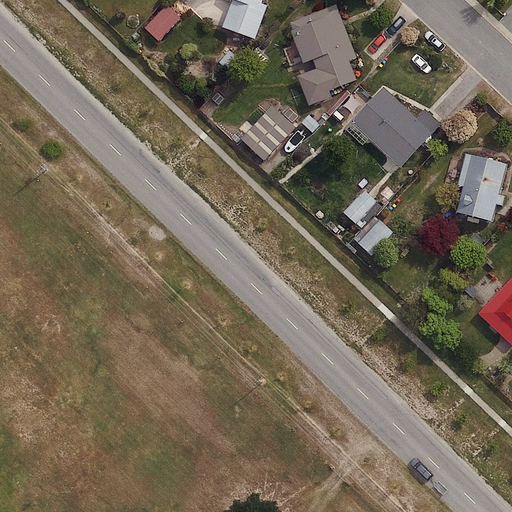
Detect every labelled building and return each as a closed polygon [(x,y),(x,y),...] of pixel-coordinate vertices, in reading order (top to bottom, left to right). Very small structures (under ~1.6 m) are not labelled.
[(187,12),(170,0),(167,0),(146,29),(164,42),(187,12)] [(266,0),(223,0),(230,2),(221,24),(253,36),(266,0)] [(337,12),(288,28),(313,106),(363,90),(337,12)] [(385,87),(349,124),(400,172),(443,127),(424,109),(416,118),(385,87)] [(296,133),(263,103),(239,130),(272,160),(296,133)] [(510,169),(470,157),(453,215),(493,226),(510,169)] [(383,200),(369,187),(345,213),(359,226),(383,200)] [(396,233),(379,216),(357,239),(374,256),(396,233)] [(511,283),(481,317),(511,345),(511,283)]
